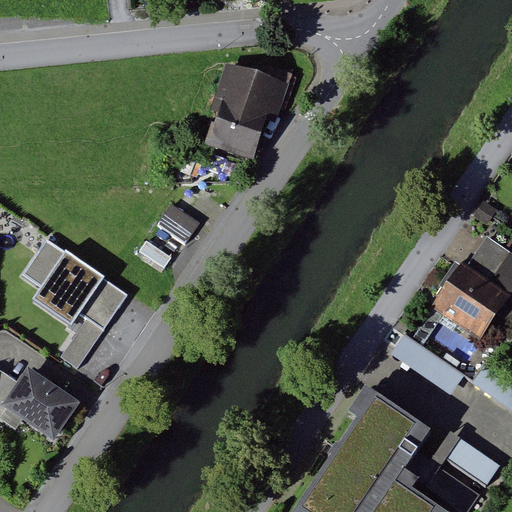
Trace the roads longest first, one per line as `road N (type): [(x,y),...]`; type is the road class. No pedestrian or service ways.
road 1 (residential): [(53,511),(370,37)]
road 2 (residential): [(511,139),(257,511)]
road 3 (residential): [(0,59),(294,27),(370,37)]
